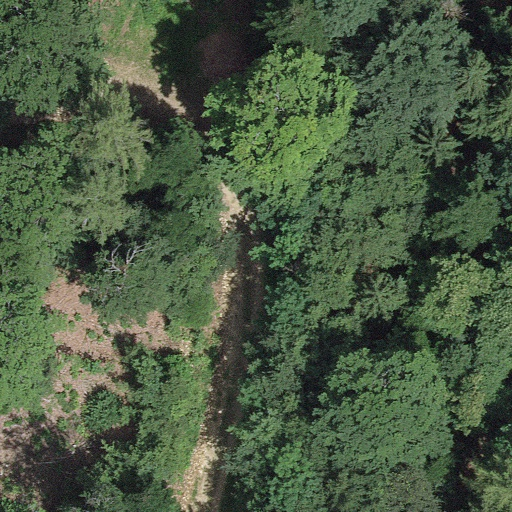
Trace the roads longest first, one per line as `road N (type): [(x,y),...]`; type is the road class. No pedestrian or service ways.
road 1 (track): [(201,511),(240,362),(247,256),(215,145),(193,124),(110,90),(0,100)]
road 2 (track): [(439,511),(511,336)]
